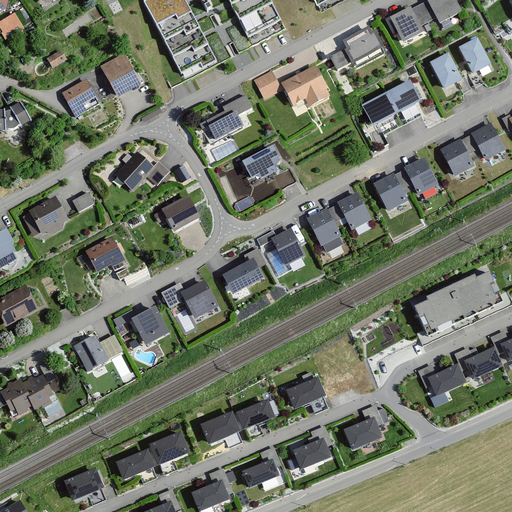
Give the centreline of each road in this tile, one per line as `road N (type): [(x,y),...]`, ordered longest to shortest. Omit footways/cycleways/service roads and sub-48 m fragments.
road 1 (residential): [(222,229),(257,224),(511,91)]
road 2 (residential): [(387,394),(101,511)]
road 3 (residential): [(159,131),(182,106),(388,0)]
road 4 (residential): [(222,229),(200,258),(0,363)]
road 5 (residential): [(273,511),(441,442)]
road 6 (residential): [(0,207),(131,134),(159,131)]
road 7 (residential): [(387,394),(403,369),(511,319)]
road 8 (residential): [(159,131),(190,153),(216,199),(222,229)]
